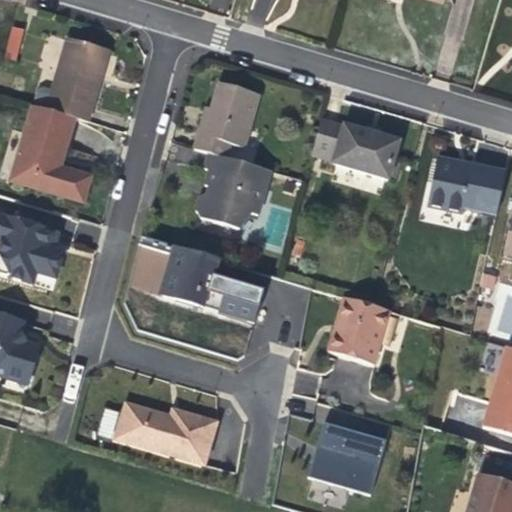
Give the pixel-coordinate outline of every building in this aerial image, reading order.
[(15,63),(23,32),(13,29),(5,60),(15,63)] [(102,76),(108,53),(66,40),(45,112),(74,121),(87,125),(102,76)] [(242,150),(258,97),(218,86),(210,110),(207,121),(202,137),(198,136),(193,152),(208,156),(224,161),(229,146),(242,150)] [(90,179),(56,169),(59,158),(61,151),(65,152),(74,121),(45,112),(32,109),(9,183),(82,205),(90,179)] [(207,121),(210,110),(206,110),(198,136),(202,137),(207,121)] [(387,183),(399,144),(378,138),(364,133),(343,127),(342,129),(320,122),(311,159),(331,164),(331,166),(387,183)] [(378,138),(380,130),(366,126),(364,133),(378,138)] [(256,218),(270,174),(224,161),(208,156),(203,172),(208,173),(204,188),(208,190),(205,196),(199,199),(195,213),(199,222),(237,232),(249,216),(256,218)] [(456,165),(436,160),(435,165),(469,173),(470,168),(456,165)] [(495,217),(505,175),(470,168),(469,173),(435,165),(426,208),(462,216),(463,211),(495,217)] [(511,258),(511,211),(502,256),(511,258)] [(56,255),(45,252),(50,235),(0,220),(0,279),(4,280),(7,279),(9,281),(31,288),(34,277),(54,283),(61,256),(56,255)] [(57,249),(61,239),(50,235),(45,252),(56,255),(57,249)] [(263,294),(213,278),(218,263),(174,250),(140,240),(138,249),(171,258),(159,298),(223,316),(253,325),(263,294)] [(511,288),(501,287),(495,332),(511,334),(511,288)] [(337,338),(347,303),(342,302),(331,336),(337,338)] [(371,370),(388,316),(347,303),(337,338),(331,336),(325,356),(337,360),(371,370)] [(18,338),(21,327),(0,320),(0,382),(25,390),(37,351),(32,350),(23,347),(20,341),(18,338)] [(511,350),(506,349),(481,430),(511,439),(511,350)] [(202,470),(215,427),(177,416),(174,423),(167,421),(122,407),(111,444),(202,470)] [(174,423),(177,416),(170,413),(167,421),(174,423)] [(367,502),(381,456),(358,449),(352,437),(321,428),(317,441),(305,483),(367,502)] [(381,456),(384,446),(352,437),(358,449),(381,456)] [(511,511),(511,490),(477,480),(467,511),(511,511)]
